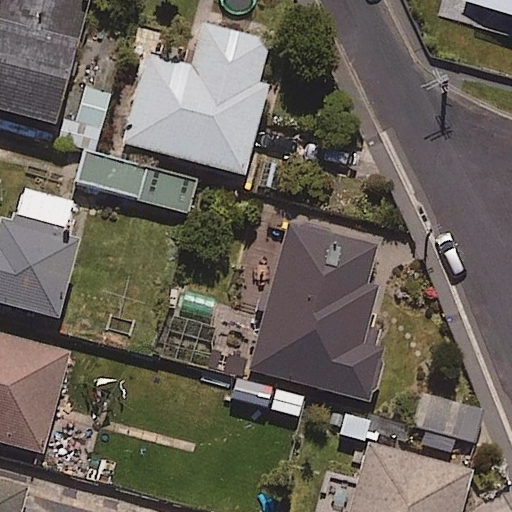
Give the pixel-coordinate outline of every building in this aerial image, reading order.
[(88,0),(0,0),(0,110),(54,126),(88,0)] [(511,0),(476,0),(511,9),(511,0)] [(269,42),(201,24),(190,63),(148,52),(124,144),(244,175),(268,86),(258,84),(269,42)] [(196,182),(86,151),(77,183),(187,214),(196,182)] [(72,205),(22,191),(6,250),(0,248),(0,304),(57,320),(79,241),(63,237),(72,205)] [(388,251),(290,223),(249,369),(370,403),(389,334),(367,328),(388,251)] [(69,351),(0,333),(0,442),(43,454),(69,351)] [(484,409),(431,396),(422,433),(474,447),(484,409)] [(460,511),(471,471),(367,444),(350,511),(460,511)] [(20,511),(27,491),(0,484),(0,511),(20,511)]
